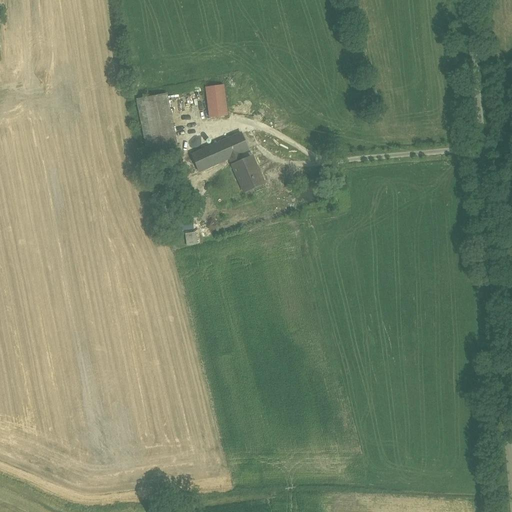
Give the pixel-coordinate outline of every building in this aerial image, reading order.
[(224,85),(205,88),(209,118),(228,116),(224,85)] [(167,93),(135,99),(147,161),(179,155),(167,93)] [(241,133),(191,155),(199,173),(228,160),(239,155),(249,151),(241,133)] [(265,184),(252,155),(242,160),(239,155),(228,160),(243,193),(265,184)] [(189,206),(180,208),(184,227),(193,226),(189,206)] [(187,245),(198,244),(195,226),(185,228),(187,245)]
